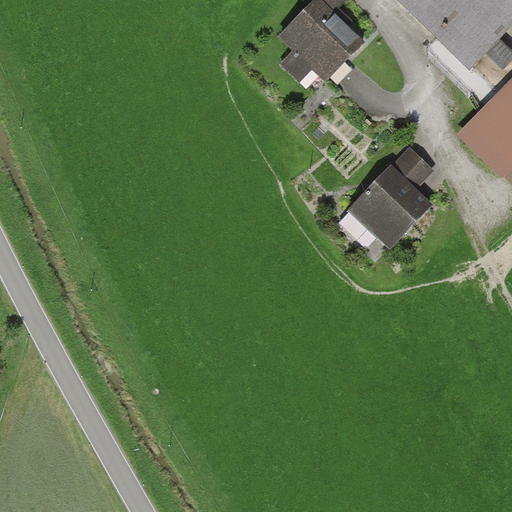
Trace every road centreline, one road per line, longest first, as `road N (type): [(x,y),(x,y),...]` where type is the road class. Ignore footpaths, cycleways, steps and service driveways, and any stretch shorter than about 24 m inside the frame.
road 1 (track): [(369,0),(403,41),(511,300)]
road 2 (unclassified): [(0,240),(143,511)]
